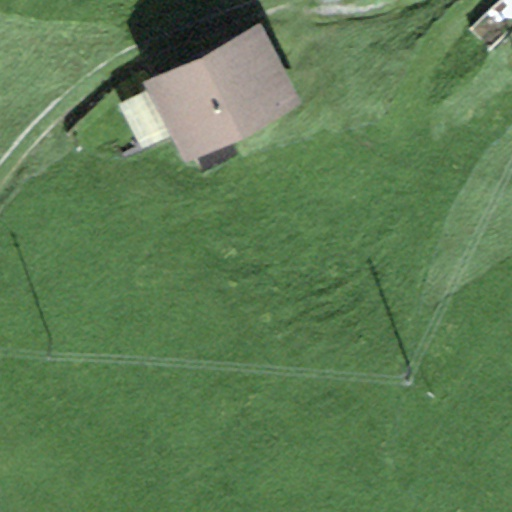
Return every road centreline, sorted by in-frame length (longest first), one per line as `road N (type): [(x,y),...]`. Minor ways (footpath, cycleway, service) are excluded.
road 1 (track): [(0,176),(84,87),(285,0)]
road 2 (track): [(476,0),(413,76),(405,132)]
